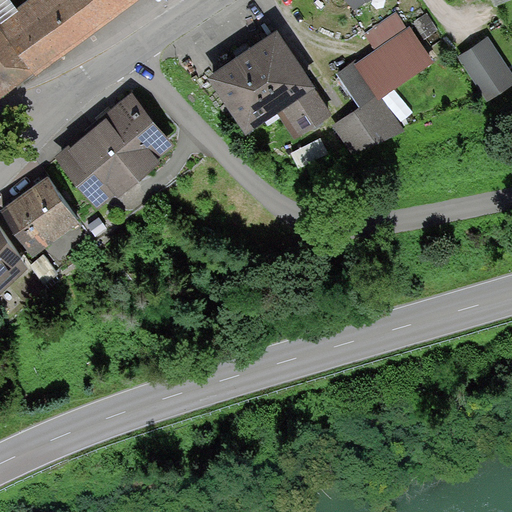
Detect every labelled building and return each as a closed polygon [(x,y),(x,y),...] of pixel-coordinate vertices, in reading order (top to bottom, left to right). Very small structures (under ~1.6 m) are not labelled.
[(0,0),(0,87),(2,90),(91,23),(73,0),(40,0),(17,18),(13,13),(17,10),(8,0),(0,0)] [(73,0),(91,23),(125,0),(73,0)] [(428,11),(414,20),(428,40),(442,30),(428,11)] [(431,61),(397,12),(367,33),(378,50),(362,61),(384,93),(431,61)] [(277,30),(213,74),(247,124),(280,102),(302,133),(333,112),(277,30)] [(511,72),(488,38),(464,55),(488,91),(511,74),(511,72)] [(400,129),(356,65),(343,74),(365,106),(340,124),(355,150),(400,129)] [(134,100),(68,150),(101,192),(166,142),(134,100)] [(47,178),(4,213),(32,247),(75,212),(47,178)] [(0,224),(0,274),(21,251),(0,224)] [(60,267),(48,252),(32,265),(44,280),(60,267)]
